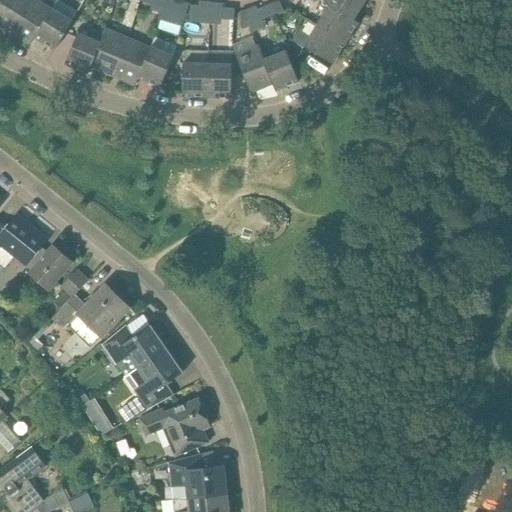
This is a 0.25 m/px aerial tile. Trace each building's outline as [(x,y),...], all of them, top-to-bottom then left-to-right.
[(29,0),(0,0),(0,1),(0,24),(10,31),(29,0)] [(52,9),(37,0),(29,0),(10,31),(31,44),(35,37),(52,9)] [(186,2),(178,0),(177,0),(173,16),(181,18),(186,2)] [(269,5),(273,15),(284,11),(280,0),(269,5)] [(365,0),(327,0),(326,3),(330,5),(354,19),(365,0)] [(200,5),(191,5),(190,21),(198,22),(200,5)] [(269,5),(258,9),(262,20),(273,15),(269,5)] [(359,22),(354,19),(330,5),(317,25),(346,43),(359,22)] [(235,8),(223,7),(222,18),(234,19),(235,8)] [(52,9),(35,37),(56,49),(73,21),(72,21),(52,8),(52,9)] [(252,25),(251,24),(245,10),(240,12),(239,17),(244,28),(252,25)] [(297,37),(305,42),(316,23),(308,18),(297,37)] [(333,63),(346,43),(317,25),(305,45),(333,63)] [(128,38),(106,29),(100,42),(91,67),(114,76),(128,38)] [(91,67),(100,42),(78,33),(66,63),(89,73),(91,67)] [(128,38),(114,76),(136,85),(139,77),(151,47),(128,38)] [(273,84),(264,59),(259,45),(236,54),(251,92),(273,84)] [(151,47),(139,77),(161,87),(169,68),(174,56),(151,47)] [(299,81),(292,62),(287,50),(264,59),(273,84),(276,90),(299,81)] [(207,96),(208,63),(184,63),(183,96),(207,96)] [(232,97),(232,77),(233,64),(208,63),(207,96),(232,97)] [(27,265),(36,255),(48,239),(16,214),(6,227),(0,222),(0,248),(2,245),(27,265)] [(50,290),(61,277),(74,262),(53,244),(28,272),(50,290)] [(62,308),(75,295),(90,279),(79,267),(61,285),(66,290),(54,301),(62,308)] [(102,336),(116,321),(130,307),(107,285),(86,306),(75,295),(62,308),(52,317),(64,329),(79,313),(102,336)] [(138,368),(168,348),(151,324),(134,336),(126,324),(102,345),(116,365),(129,356),(137,368),(125,376),(125,377),(138,368)] [(131,419),(157,405),(174,395),(166,384),(184,372),(168,348),(138,368),(125,377),(134,389),(134,390),(138,396),(123,407),(131,419)] [(0,459),(0,460),(10,451),(22,440),(4,420),(9,416),(1,408),(11,399),(2,389),(1,388),(0,389),(0,459)] [(175,456),(191,450),(209,442),(204,429),(211,426),(199,398),(165,412),(164,408),(139,418),(146,435),(164,428),(175,456)] [(109,420),(96,428),(101,435),(114,428),(109,420)] [(63,486),(44,500),(29,479),(47,466),(32,445),(0,469),(0,495),(12,511),(48,511),(70,502),(70,501),(63,486)] [(173,500),(227,494),(224,466),(196,469),(194,455),(175,461),(169,463),(172,486),(186,484),(187,497),(173,499),(173,500)] [(485,465),(469,460),(458,497),(474,502),(485,465)] [(80,511),(94,506),(88,493),(70,501),(70,502),(48,511),(80,511)] [(174,511),(228,511),(227,494),(173,500),(174,511)]
